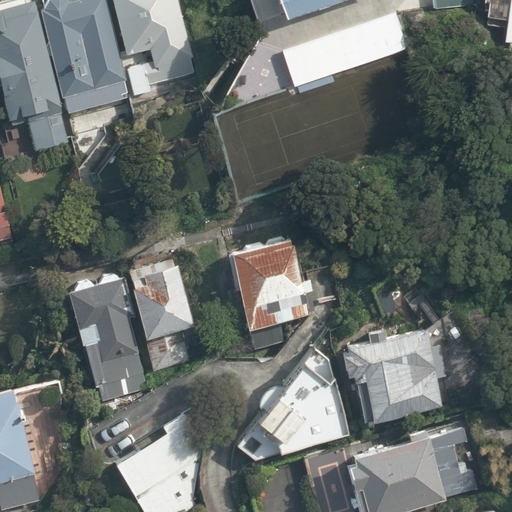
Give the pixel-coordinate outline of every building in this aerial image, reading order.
[(70,140),(32,0),(0,0),(0,99),(7,125),(26,119),(34,150),(70,140)] [(38,0),(67,113),(129,97),(104,0),(38,0)] [(112,0),(126,56),(151,50),(153,58),(128,64),(135,95),(159,89),(157,81),(189,73),(171,0),(112,0)] [(344,0),(291,0),(295,14),(344,0)] [(511,0),(481,0),(480,9),(500,12),(497,33),(511,35),(511,0)] [(400,5),(286,47),(300,87),(415,44),(400,5)] [(0,173),(0,239),(16,235),(0,173)] [(293,231),(229,247),(248,323),(303,309),(300,297),(316,293),(311,270),(303,272),(293,231)] [(125,265),(143,331),(189,318),(172,252),(125,265)] [(147,379),(119,268),(65,281),(93,393),(147,379)] [(442,406),(440,326),(350,341),(341,359),(352,378),(372,383),(377,422),(442,406)] [(145,337),(150,360),(185,352),(179,329),(145,337)] [(339,377),(313,356),(236,438),(260,461),(347,437),(339,377)] [(0,502),(32,495),(6,383),(0,384),(0,502)] [(146,511),(181,511),(194,508),(213,394),(163,423),(168,433),(118,457),(146,511)] [(467,423),(352,459),(367,511),(397,511),(475,488),(461,444),(472,440),(467,423)]
